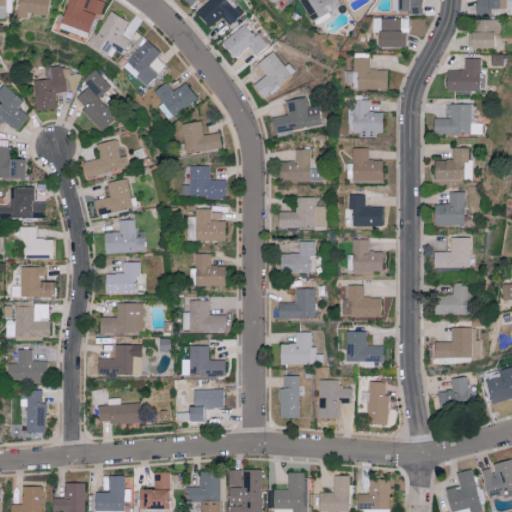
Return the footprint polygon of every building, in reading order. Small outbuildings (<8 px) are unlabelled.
[(18,0),(17,16),(27,17),(27,12),(48,14),(49,0),(18,0)] [(104,1),(101,0),(68,0),(59,28),(87,37),(94,15),(99,17),(104,1)] [(244,11),(233,0),(209,0),(196,13),(210,27),(222,16),(230,25),(244,11)] [(300,0),(311,20),(340,6),(337,0),(300,0)] [(421,0),(393,0),(394,11),(421,10),(421,0)] [(128,21),(109,10),(90,44),(115,58),(127,38),(121,34),(128,21)] [(379,32),(379,46),(407,47),(408,18),(373,17),(373,32),(379,32)] [(494,48),(494,33),(500,34),(501,19),(474,19),(474,32),(471,32),(470,47),(494,48)] [(234,58),(248,45),(256,54),(266,45),(245,22),(221,43),(234,58)] [(148,65),(161,52),(147,39),(123,64),(146,86),(158,73),(148,65)] [(293,72),(273,50),(257,64),(266,74),(252,86),(263,98),(293,72)] [(387,69),(369,68),(369,57),(353,57),(353,71),(345,70),(344,82),(352,82),(352,88),(387,89),(387,69)] [(479,91),(480,58),(464,58),(464,70),(447,69),(446,90),(479,91)] [(36,109),(56,108),(55,91),(78,91),(77,74),(69,74),(68,66),(49,67),(50,79),(34,80),(36,109)] [(82,80),(87,87),(76,96),(85,108),(82,110),(100,131),(116,118),(99,96),(110,87),(95,69),(82,80)] [(159,106),(169,119),(197,97),(185,82),(173,91),(166,81),(154,91),(163,102),(159,106)] [(0,87),(0,122),(2,119),(17,130),(28,115),(17,107),(23,100),(3,84),(0,87)] [(285,101),(288,114),(271,118),(275,134),(322,123),(318,105),(308,107),(306,96),(285,101)] [(360,135),(384,135),(383,111),(369,111),(369,99),(350,99),(350,132),(360,132),(360,135)] [(471,103),(450,103),(450,118),(434,117),(433,133),(471,134),(471,103)] [(220,132),(204,134),(201,120),(182,123),(187,153),(222,147),(220,132)] [(83,161),(85,177),(129,169),(127,154),(120,156),(117,139),(96,143),(99,158),(83,161)] [(10,159),(9,145),(0,145),(0,177),(26,177),(25,158),(10,159)] [(353,182),(383,181),(382,159),(368,160),(368,147),(352,148),(353,182)] [(453,159),(435,159),(434,179),(464,179),(464,162),(469,162),(470,147),(453,147),(453,159)] [(280,160),(279,180),(310,180),(311,148),(295,148),(294,161),(280,160)] [(210,165),(189,165),(189,184),(182,184),(182,196),(226,197),(226,180),(210,179),(210,165)] [(133,207),(126,178),(107,182),(110,196),(93,200),(97,216),(133,207)] [(0,217),(46,217),(46,202),(35,202),(35,188),(9,188),(9,205),(0,205),(0,217)] [(465,225),(465,192),(449,191),(449,203),(435,203),(435,224),(465,225)] [(382,226),(383,207),(365,206),(365,194),(349,194),(348,209),(344,208),(344,225),(382,226)] [(278,227),(327,227),(326,206),(316,206),(315,196),(296,197),(296,211),(278,211),(278,227)] [(211,208),(195,208),(196,216),(187,216),(188,241),(226,240),(225,220),(211,220),(211,208)] [(105,252),(145,251),(144,231),(136,231),(135,219),(118,219),(119,231),(104,232),(105,252)] [(21,257),(53,258),(53,239),(36,238),(36,226),(22,226),(21,257)] [(472,237),(452,236),(451,251),(435,251),(435,267),(471,267),(472,237)] [(368,239),(352,239),(353,272),(383,272),(382,251),(369,251),(368,239)] [(315,255),(315,241),(298,241),(299,252),(280,253),(281,272),(310,272),(310,256),(315,255)] [(211,253),(195,253),(195,285),(225,286),(225,265),(210,265),(211,253)] [(140,262),(123,262),(123,273),(105,273),(105,293),(135,294),(136,277),(140,277),(140,262)] [(11,296),(55,297),(55,282),(43,281),(43,266),(20,266),(19,285),(11,285),(11,296)] [(454,294),(436,294),(436,314),(470,313),(469,282),(454,283),(454,294)] [(511,282),(501,283),(502,301),(511,300),(511,282)] [(363,284),(347,284),(348,298),(343,299),(343,317),(382,316),(381,297),(364,297),(363,284)] [(315,288),(295,288),(295,302),(278,302),(278,318),(315,317),(315,288)] [(225,315),(209,314),(209,300),(190,300),(190,311),(183,311),(183,330),(225,331),(225,315)] [(144,303),(117,302),(116,317),(100,317),(99,331),(144,333),(144,303)] [(435,357),(481,357),(481,339),(477,339),(476,327),(452,327),(452,341),(434,342),(435,357)] [(311,331),(296,331),(295,343),(280,343),(280,363),(323,364),(324,354),(316,354),(317,347),(311,347),(311,331)] [(383,345),(367,346),(367,331),(346,332),(347,362),(383,361),(383,345)] [(132,374),(133,355),(141,356),(141,345),(115,344),(115,359),(97,358),(97,374),(132,374)] [(188,374),(225,375),(225,360),(208,359),(208,345),(189,345),(188,374)] [(47,380),(47,361),(32,360),(32,349),(17,349),(16,363),(8,362),(8,379),(47,380)] [(511,366),(500,369),(501,376),(487,378),(491,402),(511,397),(511,366)] [(299,416),(299,375),(283,375),(283,386),(279,386),(279,416),(299,416)] [(450,378),(452,390),(438,392),(440,408),(470,405),(467,376),(450,378)] [(339,380),(321,380),(321,401),(319,400),(319,417),(339,417),(339,402),(351,402),(351,388),(339,388),(339,380)] [(388,423),(389,395),(385,395),(385,382),(369,381),(368,396),(369,396),(368,423),(388,423)] [(193,388),(194,405),(188,405),(188,419),(204,419),(204,407),(223,407),(223,387),(193,388)] [(42,389),(27,388),(26,430),(45,431),(46,401),(41,401),(42,389)] [(120,402),(120,396),(107,397),(107,404),(98,404),(98,420),(112,419),(112,423),(141,421),(140,402),(120,402)] [(491,463),(492,466),(482,469),(488,496),(511,489),(511,460),(511,458),(491,463)] [(228,468),(228,511),(261,511),(261,468),(228,468)] [(477,511),(480,511),(474,468),(457,470),(460,486),(447,488),(451,511),(477,511)] [(200,510),(219,511),(220,470),(200,469),(199,485),(187,485),(187,500),(200,500),(200,510)] [(140,487),(140,507),(169,508),(169,471),(154,470),(153,488),(140,487)] [(273,506),(292,506),(292,511),(305,511),(306,471),(287,470),(287,488),(273,488),(273,506)] [(124,511),(125,474),(109,474),(109,491),(94,491),(94,511),(124,511)] [(319,491),(319,510),(349,511),(350,474),(334,474),(334,491),(319,491)] [(389,511),(390,478),(369,477),(369,492),(357,492),(357,508),(369,508),(368,511),(389,511)] [(83,511),(84,481),(64,481),(64,496),(52,496),(52,511),(68,511),(67,511),(83,511)] [(40,511),(41,485),(22,484),(22,502),(10,502),(10,511),(40,511)]
